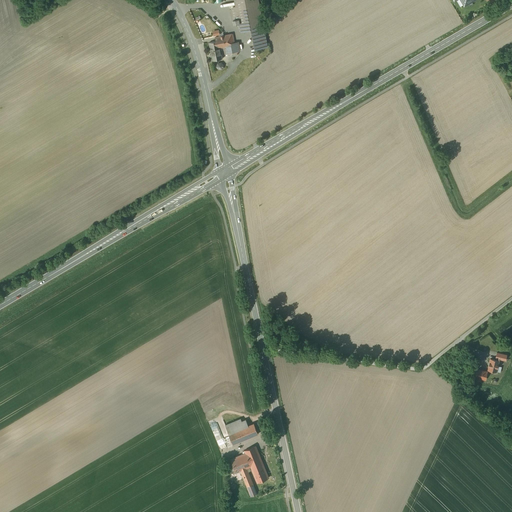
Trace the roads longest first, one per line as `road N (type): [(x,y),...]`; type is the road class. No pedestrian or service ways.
road 1 (unclassified): [(262,349),(427,365),(511,299)]
road 2 (secondary): [(218,171),(64,266)]
road 3 (secondary): [(64,266),(220,179)]
road 4 (secondary): [(230,174),(377,82)]
road 5 (secondary): [(377,82),(228,165)]
road 6 (secondary): [(262,349),(294,511)]
road 7 (secondary): [(377,82),(511,4)]
road 8 (secondary): [(235,219),(262,349)]
road 9 (unknown): [(290,0),(203,84)]
